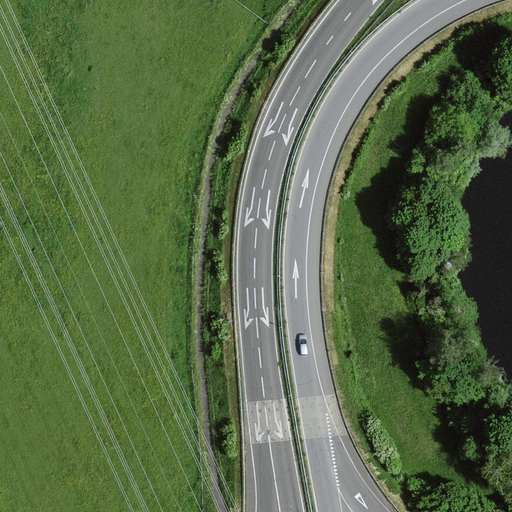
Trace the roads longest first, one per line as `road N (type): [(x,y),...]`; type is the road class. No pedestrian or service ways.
road 1 (motorway): [(361,0),(287,111),(259,203),(256,315),(275,480)]
road 2 (motorway): [(317,440),(297,286),(298,227),(312,161),(366,62),(445,0)]
